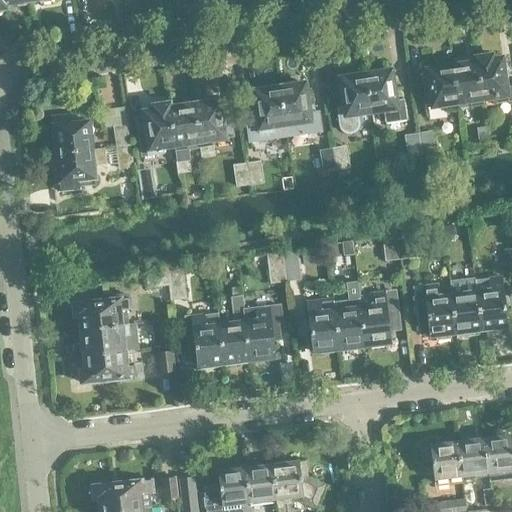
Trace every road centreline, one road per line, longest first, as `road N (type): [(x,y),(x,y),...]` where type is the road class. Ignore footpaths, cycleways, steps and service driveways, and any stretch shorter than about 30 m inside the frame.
road 1 (residential): [(0,71),(452,0)]
road 2 (residential): [(26,439),(357,400)]
road 3 (residential): [(26,439),(0,227)]
road 4 (residential): [(357,400),(511,379)]
